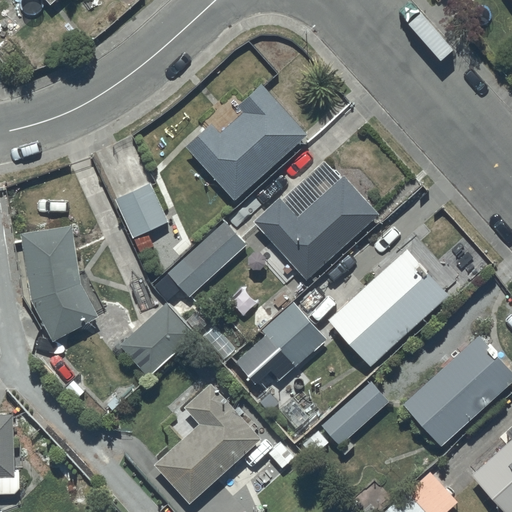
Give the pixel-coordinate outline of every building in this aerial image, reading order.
[(43,0),(51,9),(60,0),(43,0)] [(215,126),(187,151),(235,203),(308,137),(264,88),(238,111),(244,117),(223,136),(215,126)] [(327,158),(254,225),(308,283),(380,216),(327,158)] [(115,198),(133,237),(129,239),(134,250),(168,235),(164,226),(169,224),(151,186),(133,194),(132,190),(115,198)] [(153,287),(162,298),(177,286),(189,300),(248,249),(226,224),(153,287)] [(73,230),(23,237),(32,303),(33,303),(54,345),(101,321),(80,282),(73,230)] [(342,369),(359,356),(371,370),(451,300),(408,252),(329,322),(345,341),(329,354),(342,369)] [(166,303),(119,348),(150,380),(197,335),(166,303)] [(295,303),(261,333),(295,371),(329,341),(295,303)] [(511,372),(479,337),(403,406),(442,450),(511,386),(511,372)] [(391,404),(372,383),(357,395),(355,393),(348,399),(351,403),(322,428),(340,448),(338,450),(345,457),(358,446),(352,439),(391,404)] [(199,428),(154,467),(190,508),(185,511),(248,511),(220,481),(264,442),(213,385),(184,411),(199,428)] [(511,416),(511,425),(499,438),(507,446),(472,479),(504,511),(511,511),(511,410),(509,413),(511,416)] [(0,497),(23,497),(22,443),(15,443),(15,416),(0,416),(0,497)] [(387,511),(450,511),(459,504),(431,472),(387,511)]
